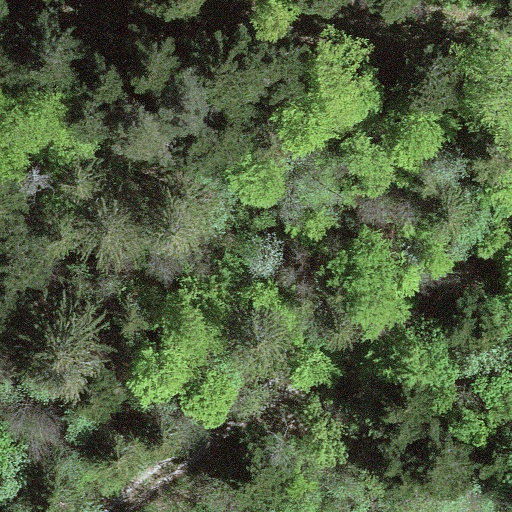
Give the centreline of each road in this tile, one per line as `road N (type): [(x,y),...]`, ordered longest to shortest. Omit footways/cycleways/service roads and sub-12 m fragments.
road 1 (track): [(511,242),(425,294),(144,511)]
road 2 (track): [(511,32),(397,37),(131,0)]
